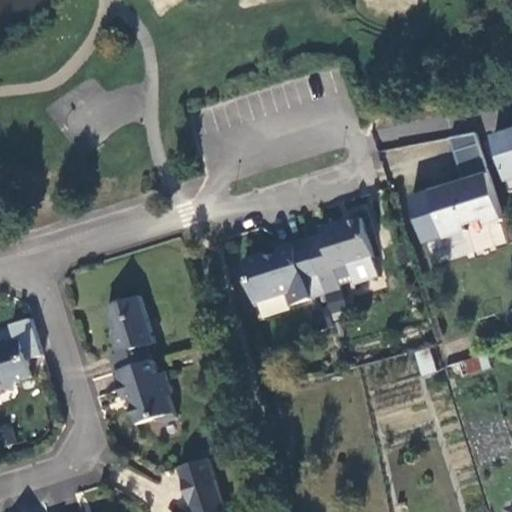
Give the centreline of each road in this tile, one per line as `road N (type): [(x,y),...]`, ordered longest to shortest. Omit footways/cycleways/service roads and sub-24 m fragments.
road 1 (residential): [(48,259),(371,180)]
road 2 (residential): [(48,259),(83,422),(83,458),(58,478),(0,496)]
